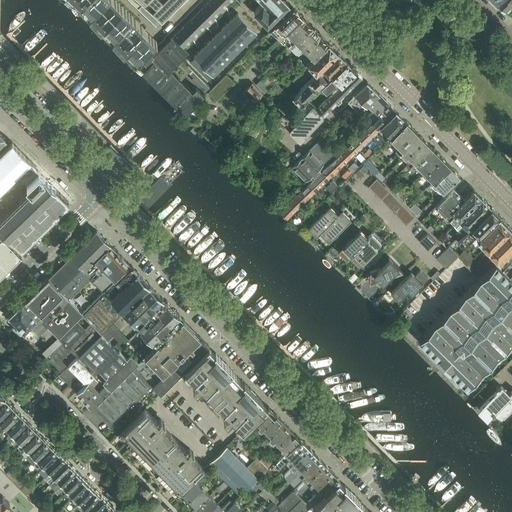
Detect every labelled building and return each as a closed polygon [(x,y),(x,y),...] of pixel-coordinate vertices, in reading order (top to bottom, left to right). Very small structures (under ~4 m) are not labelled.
[(116,0),(78,0),(132,53),(137,59),(138,60),(157,41),(156,40),(145,29),(144,29),(116,0)] [(128,0),(132,3),(133,4),(138,9),(143,4),(162,22),(166,18),(167,17),(171,13),(172,12),(181,4),(181,3),(184,0),(128,0)] [(209,0),(173,37),(183,47),(229,0),(261,0),(263,1),(254,10),(267,24),(288,2),(285,0),(209,0)] [(511,0),(502,0),(500,3),(507,9),(511,4),(511,0)] [(285,34),(302,16),(293,7),(270,31),(275,35),(276,34),(280,39),(284,35),(285,34)] [(238,13),(230,20),(240,30),(247,22),(238,13)] [(287,39),(292,44),(311,25),(302,16),(285,34),(284,35),(287,39)] [(230,20),(223,28),(233,37),(240,30),(230,20)] [(247,22),(240,30),(249,39),(257,32),(247,22)] [(319,34),(311,25),(292,44),(288,47),(297,56),(300,53),(304,49),(319,34)] [(223,28),(216,35),(225,44),(233,37),(223,28)] [(240,30),(233,37),(242,47),(249,39),(240,30)] [(329,43),(319,34),(304,49),(300,53),(310,62),(312,60),(329,43)] [(216,35),(209,42),(218,52),(225,44),(216,35)] [(186,50),(183,47),(173,37),(155,55),(152,52),(144,61),(148,65),(143,70),(186,112),(195,103),(204,95),(196,87),(192,92),(168,68),(186,50)] [(233,37),(225,44),(235,54),(242,47),(233,37)] [(209,42),(201,49),(211,59),(218,52),(209,42)] [(338,52),(329,43),(312,60),(310,62),(288,84),(291,87),(295,83),(296,84),(307,73),(312,78),(338,52)] [(225,44),(218,52),(228,61),(235,54),(225,44)] [(201,49),(194,57),(203,66),(211,59),(201,49)] [(218,52),(211,59),(220,68),(228,61),(218,52)] [(337,71),(346,61),(338,52),(312,78),(293,96),(300,104),(315,89),(310,84),(312,82),(314,84),(315,83),(318,86),(325,79),(329,76),(336,69),(337,71)] [(194,57),(190,62),(208,80),(212,75),(203,66),(194,57)] [(211,59),(203,66),(212,75),(213,76),(220,68),(211,59)] [(346,61),(337,71),(315,93),(317,96),(321,92),(323,94),(333,84),(337,88),(356,70),(346,61)] [(356,70),(337,88),(330,95),(337,102),(362,76),(356,70)] [(227,74),(206,94),(214,102),(235,82),(234,81),(227,74)] [(237,98),(247,108),(263,91),(253,81),(237,98)] [(368,104),(379,93),(367,81),(354,93),(355,94),(348,101),(360,113),(368,104)] [(376,113),(387,102),(379,93),(368,104),(374,110),(367,117),(370,119),(369,120),(371,122),(372,123),(379,116),(376,113)] [(317,109),(324,116),(337,102),(330,95),(317,109)] [(324,116),(317,109),(308,100),(298,110),(303,115),(289,130),(300,141),(324,116)] [(376,113),(379,116),(385,122),(396,111),(390,104),(387,102),(376,113)] [(385,122),(379,116),(372,123),(377,127),(379,125),(382,128),(382,127),(389,134),(391,136),(406,121),(405,120),(396,111),(385,122)] [(282,114),(275,122),(282,128),(284,125),(289,120),(282,114)] [(423,139),(418,134),(406,121),(391,136),(387,140),(398,152),(400,150),(402,149),(408,154),(423,139)] [(379,129),(372,123),(371,122),(365,128),(372,136),(379,129)] [(365,128),(358,135),(365,143),(372,136),(365,128)] [(358,149),(365,143),(358,135),(351,142),(358,149)] [(329,163),(336,156),(338,154),(321,137),(321,138),(309,149),(292,166),(306,180),(309,183),(315,177),(322,170),(329,163)] [(411,161),(414,164),(432,147),(423,139),(408,154),(404,158),(409,164),(411,161)] [(351,156),(358,149),(351,142),(343,149),(351,156)] [(0,268),(7,262),(8,262),(7,262),(69,202),(56,189),(38,171),(39,171),(26,159),(26,158),(12,145),(0,156),(0,268)] [(416,169),(422,175),(441,156),(432,147),(414,164),(410,168),(413,172),(416,169)] [(343,149),(338,154),(336,156),(343,163),(351,156),(343,149)] [(336,171),(343,163),(336,156),(329,163),(336,171)] [(429,179),(432,182),(449,165),(441,156),(422,175),(427,180),(429,179)] [(329,163),(322,170),(329,177),(336,171),(329,163)] [(367,169),(363,164),(355,172),(359,177),(367,169)] [(400,172),(403,176),(410,168),(407,165),(400,172)] [(449,165),(432,182),(427,187),(430,190),(434,187),(439,193),(458,174),(449,165)] [(322,170),(315,177),(322,184),(329,177),(322,170)] [(138,199),(147,207),(168,186),(160,177),(138,199)] [(315,177),(309,183),(307,184),(314,191),(322,184),(315,177)] [(379,181),(375,177),(367,185),(371,189),(379,181)] [(307,184),(301,191),(307,198),(314,191),(307,184)] [(435,206),(446,217),(464,199),(453,188),(435,206)] [(449,221),(454,225),(482,197),(474,189),(464,199),(446,217),(442,220),(446,224),(449,221)] [(301,204),(307,198),(301,191),(294,197),(301,204)] [(397,200),(389,191),(381,199),(389,208),(397,200)] [(295,210),(301,204),(294,197),(288,203),(295,210)] [(482,197),(454,225),(462,233),(490,206),(482,197)] [(287,218),(295,210),(288,203),(280,211),(287,218)] [(402,204),(394,212),(398,216),(406,208),(402,204)] [(319,232),(338,214),(337,213),(329,205),(307,227),(316,236),(319,232)] [(472,228),(478,235),(499,215),(491,207),(478,220),(479,221),(472,228)] [(341,210),(337,213),(338,214),(319,232),(328,241),(351,219),(341,210)] [(414,217),(410,212),(402,220),(406,225),(414,217)] [(499,215),(478,235),(476,237),(485,246),(507,224),(499,215)] [(511,239),(511,228),(507,224),(485,246),(494,255),(495,255),(496,255),(511,239)] [(419,225),(411,233),(419,241),(427,234),(419,225)] [(367,237),(359,229),(337,251),(346,259),(349,256),(368,238),(367,237)] [(71,256),(91,277),(102,267),(94,259),(110,244),(103,237),(96,230),(71,256)] [(381,243),(371,233),(367,237),(368,238),(349,256),(358,265),(381,243)] [(511,239),(496,255),(499,259),(511,245),(511,239)] [(102,267),(91,277),(105,292),(131,266),(110,244),(94,259),(102,267)] [(511,245),(499,259),(498,260),(503,265),(511,256),(511,257),(511,245)] [(449,248),(437,259),(445,268),(457,256),(449,248)] [(457,256),(466,265),(473,258),(464,249),(457,256)] [(65,261),(48,277),(83,313),(105,292),(91,277),(71,256),(65,261)] [(389,275),(402,271),(388,256),(379,265),(369,269),(368,282),(373,280),(378,285),(389,275)] [(473,258),(466,265),(475,275),(476,275),(475,274),(484,266),(475,257),(473,258)] [(492,266),(419,339),(437,357),(449,369),(467,387),(511,342),(511,278),(511,277),(510,276),(496,262),(495,263),(492,266)] [(105,292),(83,313),(59,337),(58,336),(43,351),(48,357),(61,370),(76,355),(77,356),(101,333),(124,310),(150,285),(149,284),(138,273),(137,272),(131,266),(105,292)] [(411,295),(428,279),(420,270),(415,275),(411,272),(390,292),(398,300),(408,291),(411,295)] [(48,326),(58,336),(59,337),(83,313),(48,277),(26,299),(45,318),(42,321),(46,324),(48,326)] [(151,286),(150,285),(124,310),(141,327),(167,302),(163,298),(162,297),(151,286)] [(45,318),(26,299),(25,299),(26,300),(22,304),(22,303),(9,316),(16,323),(14,325),(22,332),(30,324),(40,334),(48,326),(46,324),(42,321),(45,318)] [(139,329),(155,345),(182,318),(179,315),(167,302),(141,327),(139,329)] [(182,318),(155,345),(138,362),(135,365),(152,383),(161,392),(162,392),(185,369),(209,346),(182,318)] [(117,350),(101,333),(77,356),(76,355),(61,370),(62,371),(59,373),(90,405),(98,413),(110,425),(152,383),(135,365),(138,362),(130,353),(126,357),(119,349),(117,350)] [(201,386),(215,399),(238,376),(232,371),(233,370),(215,352),(215,353),(209,346),(185,369),(197,382),(193,386),(197,390),(201,386)] [(244,382),(238,376),(215,399),(221,406),(228,413),(223,418),(227,422),(232,417),(245,430),(254,421),(268,407),(269,407),(268,406),(267,407),(261,400),(262,400),(244,382)] [(488,417),(492,413),(493,413),(501,418),(503,416),(503,417),(511,409),(511,391),(511,392),(505,388),(504,389),(502,386),(500,388),(499,387),(498,387),(497,387),(496,387),(496,388),(496,389),(496,390),(497,391),(494,394),(488,397),(489,398),(479,408),(488,417)] [(0,401),(0,416),(12,405),(4,397),(0,401)] [(12,405),(0,416),(0,427),(3,430),(7,426),(20,413),(12,405)] [(260,428),(284,453),(299,438),(269,407),(268,407),(254,421),(260,428)] [(144,460),(178,494),(204,468),(193,456),(192,457),(190,455),(194,453),(190,449),(187,452),(185,450),(186,450),(164,427),(163,427),(161,426),(165,423),(161,419),(158,422),(156,421),(157,420),(145,408),(119,434),(122,438),(144,460)] [(6,434),(10,438),(27,421),(20,413),(7,426),(10,430),(6,434)] [(27,421),(10,438),(11,438),(7,442),(10,445),(18,438),(22,442),(35,429),(27,421)] [(35,429),(22,442),(26,446),(22,450),(25,453),(43,436),(35,429)] [(25,453),(33,462),(51,444),(43,436),(25,453)] [(299,438),(284,453),(273,463),(278,468),(286,460),(289,463),(307,446),(299,438)] [(265,439),(262,443),(267,448),(271,445),(265,439)] [(40,461),(45,465),(58,452),(51,444),(33,462),(36,465),(40,461)] [(254,482),(258,478),(247,466),(227,446),(208,464),(222,478),(224,480),(239,496),(249,487),(254,482)] [(284,474),(289,479),(315,454),(307,446),(289,463),(292,467),(284,474)] [(42,474),(45,477),(51,471),(64,458),(58,452),(45,465),(39,471),(42,474)] [(315,454),(289,479),(297,488),(293,491),(277,506),(283,511),(304,511),(311,506),(312,507),(312,506),(312,505),(315,502),(339,479),(315,454)] [(264,455),(259,460),(268,468),(272,464),(264,455)] [(257,457),(247,466),(258,478),(268,468),(259,460),(257,457)] [(45,477),(51,484),(57,477),(70,464),(64,458),(51,471),(45,477)] [(63,484),(76,470),(70,464),(57,477),(51,484),(46,488),(49,490),(52,487),(53,487),(60,481),(63,484)] [(181,498),(186,502),(202,487),(197,483),(208,472),(204,468),(178,494),(181,498)] [(6,474),(13,481),(17,477),(10,470),(6,474)] [(82,476),(76,470),(63,484),(55,492),(58,495),(63,490),(66,493),(82,476)] [(82,476),(66,493),(61,497),(64,500),(67,497),(71,500),(88,482),(82,476)] [(13,481),(21,489),(25,485),(17,477),(13,481)] [(339,479),(315,502),(312,505),(319,511),(322,509),(324,511),(371,511),(372,511),(371,511),(370,511),(361,502),(361,501),(345,484),(344,485),(339,479)] [(224,481),(218,487),(222,490),(228,485),(224,481)] [(257,485),(262,490),(266,486),(261,481),(257,485)] [(88,482),(71,500),(76,506),(94,488),(88,482)] [(254,482),(249,487),(254,492),(259,488),(254,482)] [(27,495),(30,492),(31,491),(25,485),(21,489),(27,495)] [(191,508),(193,510),(209,495),(202,487),(186,502),(191,507),(191,508)] [(266,487),(263,490),(270,498),(273,495),(266,487)] [(94,488),(76,506),(79,509),(83,505),(86,508),(100,494),(94,488)] [(30,492),(27,495),(33,501),(36,498),(30,492)] [(100,494),(86,508),(87,508),(82,511),(93,511),(106,500),(100,494)] [(0,511),(13,511),(6,505),(9,503),(2,495),(0,497),(0,511)] [(207,511),(217,503),(209,495),(193,510),(195,511),(207,511)] [(273,495),(270,498),(277,505),(280,502),(273,495)] [(33,501),(39,507),(42,504),(36,498),(33,501)] [(223,511),(225,511),(233,503),(229,499),(222,507),(217,503),(207,511),(223,511)] [(106,500),(93,511),(105,511),(112,506),(106,500)] [(225,511),(223,511),(232,511),(239,505),(235,500),(233,503),(225,511)] [(271,501),(267,505),(272,511),(277,507),(271,501)]
